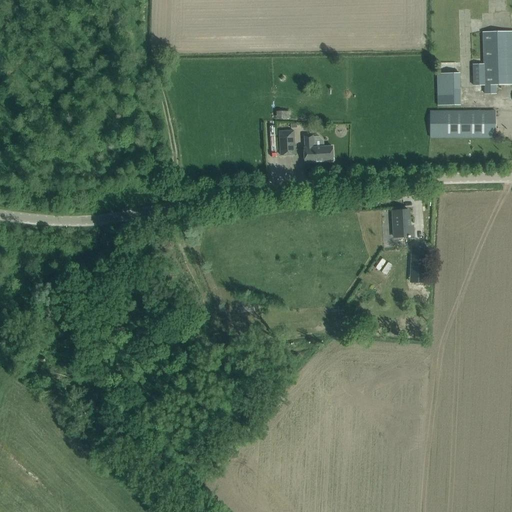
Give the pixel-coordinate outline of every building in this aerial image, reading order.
[(511,31),(483,32),(484,64),(473,65),(474,86),(484,85),(485,94),(496,93),(495,85),(511,84),(511,31)] [(459,73),(437,74),(438,106),(460,105),(459,73)] [(495,111),(430,112),(430,137),(495,137),(495,111)] [(293,130),(279,131),(279,138),(280,156),(295,155),(294,137),(293,130)] [(304,148),(304,152),(305,162),(333,161),(332,146),(324,147),(313,147),(313,137),(313,136),(305,136),(305,148),(304,148)] [(395,211),(392,211),(393,219),(396,219),(396,226),(393,226),(394,238),(405,237),(408,237),(408,238),(410,238),(410,237),(413,237),(413,233),(412,226),(410,227),(409,210),(397,211),(397,210),(395,210),(395,211)] [(413,247),(411,276),(425,277),(426,248),(413,247)] [(381,258),(376,269),(387,274),(392,263),(381,258)]
